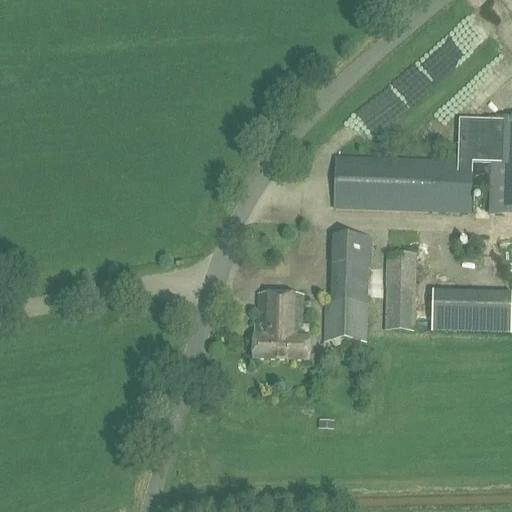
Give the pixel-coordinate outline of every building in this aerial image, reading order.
[(511,121),(492,121),(492,123),(460,122),(459,164),(336,160),(335,211),(470,216),(470,190),(490,191),(489,216),(511,217),(511,121)] [(368,269),(370,269),(371,240),(334,239),(332,305),(325,305),(324,343),(365,345),(368,269)] [(387,254),(385,333),(415,334),(417,255),(387,254)] [(434,331),(511,329),(511,284),(433,286),(434,331)] [(302,341),(302,328),(303,298),(258,297),(257,328),(255,328),(255,340),(254,340),(253,361),(308,363),(308,341),(302,341)]
